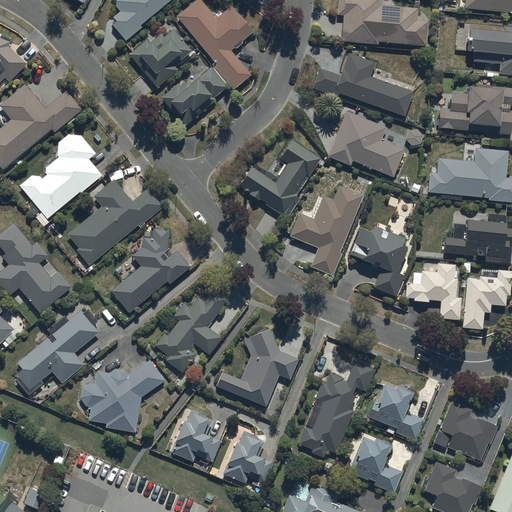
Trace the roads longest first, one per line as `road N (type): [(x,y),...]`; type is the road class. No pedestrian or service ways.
road 1 (residential): [(182,181),(281,285),(438,354),(473,362),(506,354)]
road 2 (residential): [(17,0),(69,46),(182,181)]
road 3 (residential): [(182,181),(269,109),(297,39),(298,0)]
